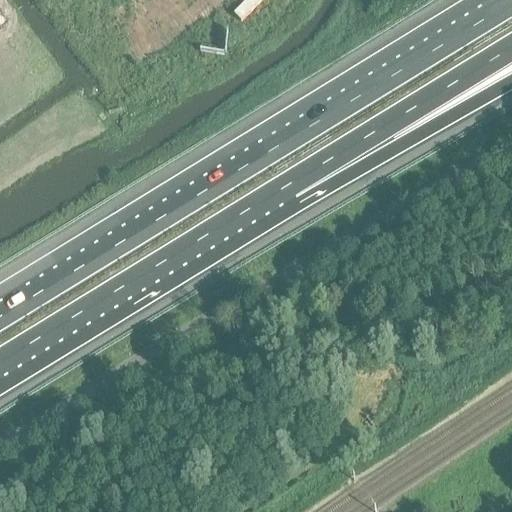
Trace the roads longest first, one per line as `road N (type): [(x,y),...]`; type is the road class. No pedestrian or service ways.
road 1 (motorway): [(511,1),(0,316)]
road 2 (motorway): [(0,363),(284,189)]
road 3 (motorway): [(284,189),(511,48)]
road 4 (motorway): [(284,189),(511,74)]
